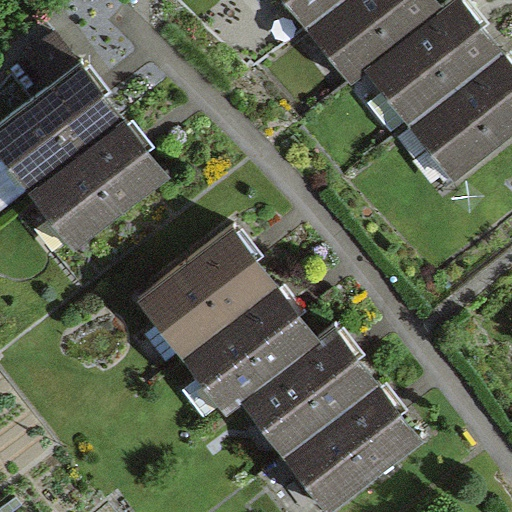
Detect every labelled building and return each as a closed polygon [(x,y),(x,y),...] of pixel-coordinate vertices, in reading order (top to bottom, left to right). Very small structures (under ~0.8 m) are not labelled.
[(339,0),(276,0),(300,31),(339,0)] [(444,10),(435,0),(339,0),(300,31),(345,87),(361,75),(444,10)] [(500,58),(455,1),(444,10),(361,75),(405,132),(500,58)] [(138,99),(93,42),(0,114),(0,117),(43,173),(138,99)] [(511,140),(511,73),(500,58),(405,132),(450,189),(511,140)] [(183,156),(138,99),(43,173),(88,230),(183,156)] [(291,259),(247,203),(148,280),(192,336),(291,259)] [(336,316),(291,259),(192,336),(237,393),(253,380),(336,316)] [(392,364),(347,307),(336,316),(253,380),(298,438),(392,364)] [(437,421),(392,364),(298,438),(342,494),(437,421)]
